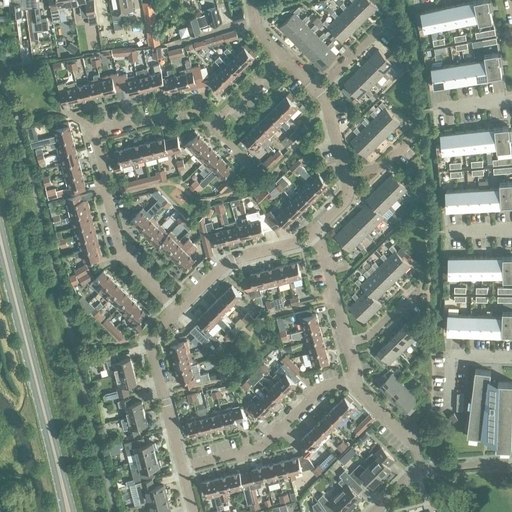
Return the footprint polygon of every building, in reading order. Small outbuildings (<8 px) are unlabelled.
[(11,17),(17,17),(15,0),(3,0),(4,6),(10,6),(11,17)] [(66,5),(73,4),(71,0),(57,0),(59,7),(51,8),(53,23),(62,21),(60,14),(67,13),(66,5)] [(71,0),(73,4),(80,3),(81,10),(87,9),(88,16),(96,15),(94,1),(86,2),(85,0),(71,0)] [(109,0),(112,14),(122,12),(120,0),(109,0)] [(120,0),(122,12),(133,10),(131,0),(120,0)] [(350,0),(353,2),(368,17),(378,7),(370,0),(350,0)] [(477,0),(474,1),(478,18),(479,23),(493,20),(488,0),(477,0)] [(153,1),(141,3),(143,16),(146,19),(156,18),(153,1)] [(468,20),(478,18),(474,1),(465,3),(468,20)] [(359,26),(368,17),(353,2),(347,8),(342,4),(340,6),(344,11),(359,26)] [(457,22),(468,20),(465,3),(454,5),(457,22)] [(329,5),(326,8),(332,14),(335,11),(329,5)] [(447,25),(457,22),(454,5),(443,7),(447,25)] [(43,31),(41,19),(40,7),(32,8),(33,22),(32,22),(34,41),(38,40),(37,31),(43,31)] [(210,26),(217,24),(214,14),(215,14),(213,7),(206,9),(210,26)] [(436,27),(447,25),(443,7),(432,9),(436,27)] [(288,36),(303,21),(297,15),(302,10),(299,8),(279,27),(288,36)] [(421,12),(423,19),(425,29),(436,27),(432,9),(421,12)] [(243,11),(232,15),(234,22),(245,18),(243,11)] [(351,34),(359,26),(344,11),(339,16),(335,11),(332,14),(336,18),(351,34)] [(295,44),(311,29),(305,23),(310,18),(307,16),(303,21),(288,36),(295,44)] [(190,36),(201,32),(197,17),(185,20),(190,36)] [(343,42),(351,34),(336,18),(331,24),(326,19),(324,22),(343,42)] [(156,21),(146,23),(150,45),(160,43),(156,21)] [(304,52),(319,37),(313,31),(318,26),(316,25),(315,24),(311,29),(295,44),(304,52)] [(481,32),(482,37),(496,35),(495,29),(481,32)] [(223,34),(225,41),(238,37),(236,30),(223,34)] [(312,60),(327,46),(322,40),(326,35),(324,33),(319,37),(304,52),(312,60)] [(209,46),(221,42),(219,35),(203,40),(209,46)] [(103,51),(147,43),(146,37),(102,45),(103,51)] [(482,40),(483,46),(497,43),(496,38),(482,40)] [(327,46),(312,60),(322,71),(337,56),(330,48),(334,43),(332,41),(327,46)] [(74,54),(79,48),(74,45),(70,51),(74,54)] [(234,54),(246,66),(258,54),(252,48),(249,51),(242,45),(234,54)] [(178,56),(184,55),(182,48),(168,52),(170,59),(178,56)] [(246,66),(234,54),(227,48),(223,52),(229,58),(225,62),(237,75),(246,66)] [(370,58),(385,73),(391,67),(396,72),(399,70),(379,50),(370,58)] [(485,54),(489,77),(502,75),(499,52),(485,54)] [(478,79),(489,77),(485,54),(484,54),(485,59),(475,61),(478,79)] [(237,75),(225,62),(219,56),(214,60),(221,67),(217,71),(228,83),(237,75)] [(390,78),(385,73),(370,58),(361,67),(376,82),(383,75),(388,80),(389,79),(390,78)] [(467,80),(478,79),(475,61),(464,63),(467,80)] [(456,82),(467,80),(464,63),(454,64),(456,82)] [(446,84),(456,82),(454,64),(443,66),(446,84)] [(217,71),(208,80),(204,81),(200,66),(192,68),(197,88),(212,84),(219,92),(228,83),(217,71)] [(435,85),(446,84),(443,66),(432,68),(435,85)] [(381,87),(376,82),(361,67),(353,75),(368,90),(374,84),(379,89),(381,87)] [(153,89),(150,75),(148,68),(142,70),(144,77),(138,78),(141,92),(153,89)] [(178,89),(175,76),(173,68),(166,70),(168,77),(163,79),(162,72),(161,72),(166,92),(178,89)] [(175,76),(178,89),(186,87),(186,90),(197,88),(192,68),(180,71),(181,74),(175,76)] [(164,86),(166,93),(166,92),(161,72),(150,75),(153,89),(164,86)] [(104,94),(122,90),(119,76),(118,73),(100,78),(104,94)] [(141,92),(138,78),(129,80),(128,74),(119,76),(122,90),(128,88),(129,95),(141,92)] [(373,95),(368,90),(353,75),(344,84),(359,99),(366,93),(370,98),(373,95)] [(93,97),(104,94),(100,78),(88,81),(89,84),(93,97)] [(81,100),(93,97),(89,84),(78,87),(81,100)] [(63,104),(69,102),(69,103),(81,100),(78,87),(66,90),(66,93),(60,95),(63,104)] [(278,105),(290,117),(299,108),(292,102),(295,99),(290,93),(278,105)] [(377,115),(392,131),(400,123),(386,108),(381,103),(379,105),(383,110),(377,115)] [(281,125),(290,117),(278,105),(269,113),(281,125)] [(392,131),(377,115),(373,111),(370,114),(375,118),(369,124),(384,139),(392,131)] [(273,134),(281,125),(269,113),(261,121),(273,134)] [(384,139),(369,124),(365,120),(362,123),(366,127),(360,133),(375,148),(384,139)] [(268,138),(273,134),(261,121),(252,130),(268,146),(269,146),(272,143),(268,138)] [(56,142),(73,137),(69,122),(61,124),(62,127),(53,129),(55,136),(31,143),(32,148),(50,143),(56,142)] [(495,128),(498,151),(511,149),(509,126),(495,128)] [(375,148),(360,133),(355,128),(353,131),(358,135),(351,142),(366,157),(375,148)] [(497,151),(498,151),(495,128),(484,129),(486,147),(496,146),(497,151)] [(475,148),(486,147),(484,129),(474,130),(475,148)] [(264,149),(268,146),(252,130),(241,141),(247,147),(249,145),(255,151),(261,145),(264,149)] [(465,149),(475,148),(474,130),(463,131),(465,149)] [(194,154),(206,142),(195,131),(189,136),(192,139),(186,146),(194,154)] [(291,135),(295,139),(299,136),(294,131),(291,135)] [(454,150),(465,149),(463,131),(452,133),(454,150)] [(437,152),(454,150),(452,133),(441,134),(442,144),(437,145),(437,152)] [(59,153),(76,149),(73,137),(56,142),(50,143),(52,149),(58,147),(59,153)] [(177,137),(171,139),(174,153),(181,152),(177,137)] [(152,142),(157,158),(174,153),(171,139),(165,140),(164,138),(152,142)] [(145,161),(157,158),(152,142),(141,145),(145,161)] [(203,163),(215,151),(206,142),(194,154),(203,163)] [(134,164),(145,161),(141,145),(129,148),(134,164)] [(126,166),(134,164),(129,148),(115,151),(120,170),(126,169),(126,166)] [(62,165),(79,160),(76,149),(59,153),(62,165)] [(275,153),(277,154),(280,158),(284,155),(278,150),(275,153)] [(211,171),(223,160),(215,151),(203,163),(199,167),(203,171),(207,167),(211,171)] [(269,170),(280,158),(277,154),(274,157),(273,156),(264,165),(269,170)] [(40,158),(38,158),(40,167),(46,166),(44,157),(40,158)] [(65,176),(82,172),(79,160),(62,165),(65,176)] [(211,171),(199,183),(203,187),(204,188),(216,176),(220,180),(226,174),(229,177),(235,171),(223,160),(211,171)] [(324,174),(321,177),(317,173),(313,177),(303,167),(305,165),(300,160),(293,166),(298,171),(308,181),(320,193),(332,182),(324,174)] [(295,174),(298,171),(293,166),(290,169),(295,174)] [(82,172),(65,176),(69,188),(65,189),(67,195),(86,190),(85,184),(82,172)] [(158,176),(149,178),(151,184),(164,181),(161,172),(157,173),(158,176)] [(384,183),(399,198),(407,189),(405,191),(410,196),(416,189),(406,178),(401,183),(392,174),(384,183)] [(278,184),(283,190),(286,187),(285,185),(289,182),(282,176),(277,181),(279,183),(278,184)] [(140,187),(151,184),(149,178),(138,181),(140,187)] [(222,192),(227,187),(232,182),(228,178),(218,188),(222,192)] [(140,187),(138,181),(120,186),(122,192),(140,187)] [(312,202),(320,193),(308,181),(300,190),(312,202)] [(511,181),(500,182),(501,205),(511,204),(511,181)] [(491,206),(501,205),(500,182),(500,188),(490,188),(491,206)] [(404,203),(399,198),(384,183),(375,191),(390,206),(396,201),(401,206),(404,203)] [(283,190),(278,184),(269,193),(274,198),(283,190)] [(312,202),(300,190),(296,186),(292,190),(296,194),(291,198),(303,210),(312,202)] [(55,188),(47,191),(49,200),(57,197),(55,188)] [(480,206),(491,206),(490,188),(479,189),(480,206)] [(458,208),(469,207),(468,189),(457,190),(458,208)] [(469,207),(480,206),(479,189),(468,189),(469,207)] [(447,208),(458,208),(457,190),(446,190),(447,208)] [(90,211),(87,201),(87,199),(94,197),(92,191),(66,198),(67,204),(70,203),(73,215),(87,212),(90,211)] [(395,211),(390,206),(375,191),(366,200),(369,203),(382,215),(387,209),(392,214),(395,211)] [(271,201),(274,198),(269,193),(266,196),(271,201)] [(295,219),(303,210),(291,198),(283,207),(295,219)] [(390,223),(382,215),(369,203),(361,211),(376,226),(382,220),(387,225),(390,223)] [(286,227),(295,219),(283,207),(274,215),(270,212),(265,215),(275,231),(284,226),(286,227)] [(139,229),(152,217),(143,208),(136,215),(133,212),(128,217),(139,229)] [(77,227),(90,223),(93,223),(90,211),(87,212),(73,215),(77,227)] [(381,231),(376,226),(361,211),(352,220),(367,234),(373,228),(378,233),(381,231)] [(264,234),(263,231),(270,229),(268,222),(265,215),(260,217),(261,220),(249,223),(252,237),(264,234)] [(148,238),(160,226),(152,217),(139,229),(148,238)] [(352,220),(344,228),(359,243),(365,237),(370,242),(372,239),(367,234),(352,220)] [(202,236),(208,234),(206,224),(205,222),(199,223),(202,236)] [(77,227),(80,238),(96,234),(93,223),(90,223),(77,227)] [(241,240),(252,237),(249,223),(237,226),(241,240)] [(156,246),(171,232),(170,232),(168,234),(160,226),(148,238),(156,246)] [(229,243),(241,240),(237,226),(225,229),(229,243)] [(363,248),(344,228),(335,237),(350,252),(356,245),(361,250),(363,248)] [(212,247),(229,243),(225,229),(208,234),(212,247)] [(167,253),(179,241),(171,232),(156,246),(157,246),(159,244),(167,253)] [(83,250),(99,246),(96,234),(80,238),(83,250)] [(208,234),(202,236),(207,256),(214,255),(212,247),(208,234)] [(175,261),(194,243),(189,239),(183,245),(179,241),(167,253),(175,261)] [(387,260),(402,275),(410,266),(403,258),(408,254),(395,241),(388,248),(393,253),(387,260)] [(194,243),(175,261),(187,273),(193,267),(190,264),(196,258),(191,253),(197,247),(194,243)] [(99,246),(83,250),(74,252),(76,258),(84,255),(86,262),(102,258),(99,246)] [(402,275),(387,260),(382,255),(381,256),(379,257),(384,262),(378,268),(393,283),(402,275)] [(511,256),(503,257),(503,274),(503,280),(511,279),(511,256)] [(449,275),(461,275),(461,257),(449,257),(449,273),(444,273),(444,281),(449,281),(449,275)] [(461,275),(471,275),(471,257),(461,257),(461,275)] [(471,275),(482,274),(482,257),(471,257),(471,275)] [(482,274),(492,274),(492,257),(482,257),(482,274)] [(492,274),(503,274),(503,257),(492,257),(492,274)] [(286,265),(290,282),(302,279),(297,262),(286,265)] [(78,278),(91,271),(87,264),(74,271),(78,278)] [(393,283),(378,268),(373,264),(371,266),(375,271),(369,277),(384,292),(393,283)] [(278,285),(290,282),(286,265),(274,268),(278,285)] [(267,288),(278,285),(274,268),(262,271),(267,288)] [(91,271),(78,278),(82,285),(94,278),(91,271)] [(103,289),(113,280),(104,271),(94,280),(103,289)] [(260,295),(259,290),(267,288),(262,271),(250,275),(251,276),(240,278),(251,297),(260,295)] [(384,292),(369,277),(365,272),(362,274),(367,279),(362,284),(361,285),(366,291),(376,300),(384,292)] [(111,298),(121,288),(113,280),(103,289),(111,298)] [(361,285),(362,284),(357,280),(355,282),(365,292),(358,299),(373,314),(382,305),(376,300),(366,291),(361,285)] [(223,294),(233,304),(242,296),(232,286),(223,294)] [(119,306),(129,297),(121,288),(111,298),(109,300),(117,308),(119,306)] [(225,313),(233,304),(223,294),(215,303),(225,313)] [(373,314),(358,299),(353,294),(351,297),(356,301),(349,308),(364,323),(373,314)] [(128,315),(138,305),(129,297),(119,306),(117,308),(125,317),(128,315)] [(220,317),(225,313),(215,303),(206,311),(216,321),(226,332),(231,327),(220,317)] [(128,315),(125,317),(134,326),(132,327),(137,332),(145,324),(144,322),(149,316),(138,305),(128,315)] [(99,310),(94,314),(101,321),(106,317),(99,310)] [(207,330),(216,321),(206,311),(197,320),(199,322),(195,326),(208,339),(212,335),(207,330)] [(511,311),(502,311),(502,316),(501,334),(511,334),(511,311)] [(244,315),(249,321),(252,318),(247,312),(244,315)] [(303,330),(319,326),(316,314),(300,318),(303,330)] [(459,332),(460,315),(448,314),(448,332),(459,332)] [(246,324),(249,321),(244,315),(241,319),(246,324)] [(470,333),(471,315),(460,315),(459,332),(470,333)] [(482,333),(482,315),(471,315),(470,333),(482,333)] [(492,333),(493,316),(482,315),(482,333),(492,333)] [(501,334),(502,316),(493,316),(492,333),(501,334)] [(111,332),(116,327),(107,319),(102,324),(111,332)] [(399,332),(410,344),(416,338),(409,332),(413,328),(408,323),(399,332)] [(306,342),(322,337),(319,326),(303,330),(292,333),(293,339),(301,339),(301,337),(305,336),(306,342)] [(116,327),(111,332),(120,341),(125,336),(116,327)] [(230,329),(227,332),(233,338),(236,336),(230,329)] [(230,341),(233,338),(227,332),(224,336),(230,341)] [(406,349),(410,344),(399,332),(394,337),(406,349)] [(309,353),(325,349),(322,337),(306,342),(309,353)] [(400,354),(406,349),(394,337),(388,342),(400,354)] [(174,357),(190,353),(187,341),(178,343),(177,340),(170,342),(174,357)] [(395,359),(400,354),(388,342),(383,347),(395,359)] [(390,364),(395,359),(383,347),(378,352),(378,353),(375,356),(382,364),(386,361),(390,364)] [(325,349),(309,353),(312,365),(329,361),(325,349)] [(116,375),(134,370),(131,358),(120,361),(118,352),(99,357),(100,362),(108,361),(109,367),(114,369),(114,368),(116,375)] [(177,369),(193,364),(190,353),(174,357),(177,369)] [(284,363),(290,369),(296,375),(301,370),(289,359),(284,363)] [(286,374),(290,369),(284,363),(275,372),(282,378),(277,382),(287,392),(296,384),(286,374)] [(193,364),(177,369),(180,381),(182,380),(183,386),(208,380),(206,376),(197,378),(193,364)] [(264,374),(266,371),(261,366),(256,372),(262,378),(265,375),(264,374)] [(498,382),(490,379),(491,371),(475,369),(473,435),(483,436),(483,435),(496,440),(496,447),(511,447),(511,433),(511,418),(510,419),(510,411),(511,411),(511,396),(511,397),(511,390),(511,389),(511,381),(498,381),(498,382)] [(134,370),(116,375),(119,387),(117,388),(118,390),(107,393),(104,396),(105,400),(130,394),(128,385),(137,382),(134,370)] [(385,391),(397,379),(392,374),(388,378),(384,374),(376,381),(380,385),(380,386),(385,391)] [(253,386),(257,383),(251,377),(244,383),(249,388),(252,385),(253,386)] [(390,396),(402,384),(397,379),(385,391),(390,396)] [(278,401),(287,392),(277,382),(269,391),(278,401)] [(394,401),(407,389),(402,384),(390,396),(394,401)] [(278,401),(269,391),(264,386),(260,390),(265,395),(260,399),(270,409),(278,401)] [(399,406),(412,394),(407,389),(394,401),(399,406)] [(270,409),(260,399),(256,394),(250,399),(255,404),(251,408),(249,406),(245,410),(253,418),(257,414),(261,418),(270,409)] [(412,394),(399,406),(405,412),(409,415),(415,410),(411,406),(418,400),(412,394)] [(336,406),(346,416),(355,407),(345,397),(336,406)] [(128,417),(145,413),(142,402),(132,404),(131,398),(118,401),(119,408),(125,406),(128,417)] [(221,411),(225,427),(237,424),(237,422),(248,419),(240,406),(233,408),(233,407),(221,411)] [(337,424),(346,416),(336,406),(327,414),(337,424)] [(213,430),(225,427),(221,411),(209,414),(213,430)] [(145,413),(128,417),(131,428),(125,430),(127,436),(140,433),(138,427),(148,424),(145,413)] [(453,422),(458,419),(454,413),(449,416),(453,422)] [(202,433),(213,430),(209,414),(198,417),(202,433)] [(329,433),(337,424),(327,414),(319,423),(329,433)] [(356,427),(361,432),(374,419),(369,414),(356,427)] [(186,437),(202,433),(198,417),(186,420),(188,428),(184,429),(186,437)] [(320,441),(329,433),(319,423),(310,431),(320,441)] [(311,450),(320,441),(310,431),(301,440),(311,450)] [(130,462),(156,455),(154,449),(157,449),(155,443),(153,444),(153,443),(146,445),(145,438),(124,443),(130,462)] [(370,465),(382,477),(391,469),(386,463),(390,459),(378,446),(373,451),(379,456),(370,465)] [(287,460),(290,474),(292,480),(297,479),(295,473),(302,471),(315,468),(304,453),(299,457),(287,460)] [(345,454),(339,459),(344,464),(349,458),(345,454)] [(158,461),(156,455),(130,462),(135,481),(154,476),(152,470),(159,468),(159,467),(161,466),(160,461),(158,461)] [(284,476),(290,474),(287,460),(275,464),(280,482),(286,481),(284,476)] [(129,462),(120,463),(121,474),(131,473),(129,462)] [(268,485),(280,482),(275,464),(263,467),(267,480),(268,485)] [(382,477),(370,465),(365,469),(360,464),(351,472),(363,483),(367,479),(373,486),(382,477)] [(249,485),(267,480),(263,467),(251,470),(252,472),(246,473),(249,485)] [(339,493),(352,507),(362,498),(357,493),(363,488),(345,469),(339,475),(342,478),(338,482),(344,488),(339,493)] [(256,510),(254,504),(249,485),(246,473),(240,475),(240,473),(228,476),(232,492),(244,489),(248,506),(251,505),(252,511),(256,510)] [(227,494),(232,492),(228,476),(216,479),(221,495),(222,502),(229,501),(227,494)] [(141,505),(148,503),(167,498),(164,485),(154,488),(152,479),(135,484),(139,497),(141,505)] [(209,498),(221,495),(216,479),(201,483),(203,491),(206,490),(209,498)] [(338,511),(347,511),(352,507),(339,493),(333,498),(332,497),(328,501),(322,495),(318,499),(326,511),(337,511),(338,511)] [(167,498),(148,503),(150,511),(144,511),(164,511),(171,510),(167,498)]
